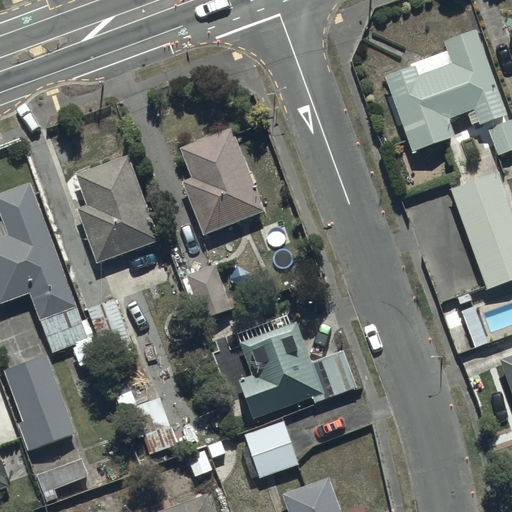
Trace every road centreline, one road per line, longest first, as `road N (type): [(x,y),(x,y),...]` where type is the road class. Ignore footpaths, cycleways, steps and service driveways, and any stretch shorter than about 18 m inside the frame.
road 1 (residential): [(273,0),(435,442),(445,511)]
road 2 (secondary): [(0,65),(175,0)]
